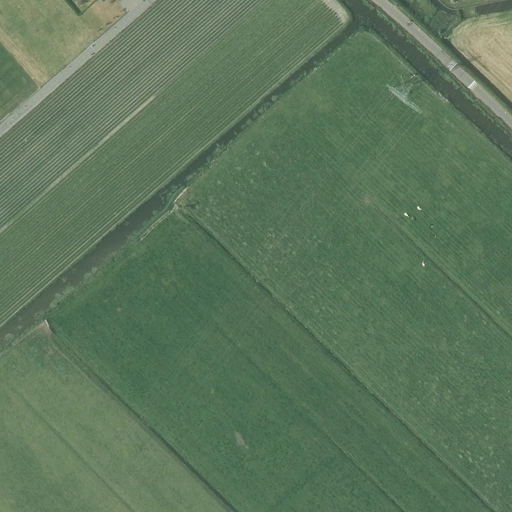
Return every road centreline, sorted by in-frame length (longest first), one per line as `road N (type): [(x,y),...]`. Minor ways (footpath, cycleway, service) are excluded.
road 1 (unclassified): [(0,128),(147,0)]
road 2 (unclassified): [(511,121),(377,0)]
